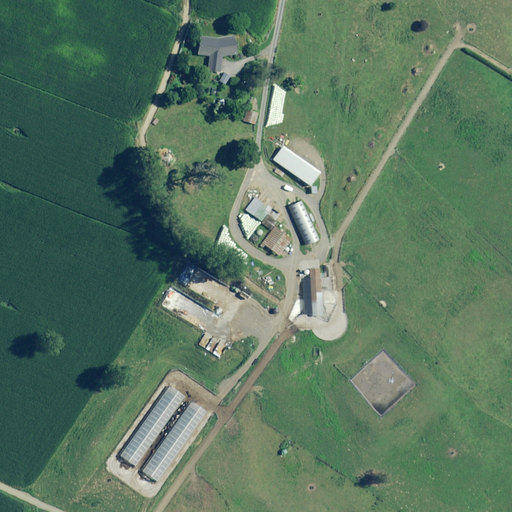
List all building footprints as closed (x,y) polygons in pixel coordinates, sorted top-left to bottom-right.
[(234,56),(235,39),(198,37),(197,55),(208,56),(207,72),(220,72),(221,55),(234,56)] [(229,76),(223,73),(219,81),(224,84),(229,76)] [(257,113),(246,109),(242,121),(254,124),(257,113)] [(318,173),(282,147),(272,160),(309,186),(318,173)] [(270,208),(254,197),(245,210),(260,221),(270,208)] [(318,240),(301,201),(287,207),(305,245),(318,240)] [(276,222),(267,215),(261,224),(270,230),(276,222)] [(253,219),(249,224),(256,229),(260,225),(253,219)] [(285,236),(274,228),(260,246),(262,248),(264,245),(278,256),(290,240),(285,236)] [(255,242),(263,232),(258,229),(250,239),(255,242)] [(322,316),(320,268),(308,269),(311,316),(322,316)] [(206,333),(198,345),(217,358),(225,346),(206,333)] [(184,398),(169,387),(120,456),(135,467),(184,398)] [(206,413),(190,402),(141,471),(156,482),(206,413)]
